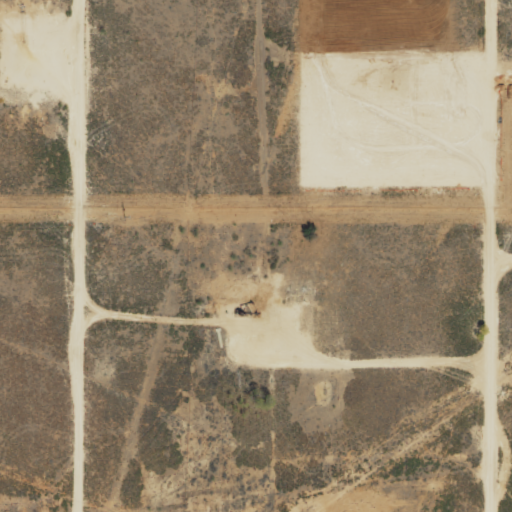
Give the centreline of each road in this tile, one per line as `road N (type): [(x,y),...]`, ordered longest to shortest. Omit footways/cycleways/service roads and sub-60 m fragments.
road 1 (track): [(504,511),(499,0)]
road 2 (track): [(87,0),(82,511)]
road 3 (track): [(503,357),(329,361),(268,350)]
